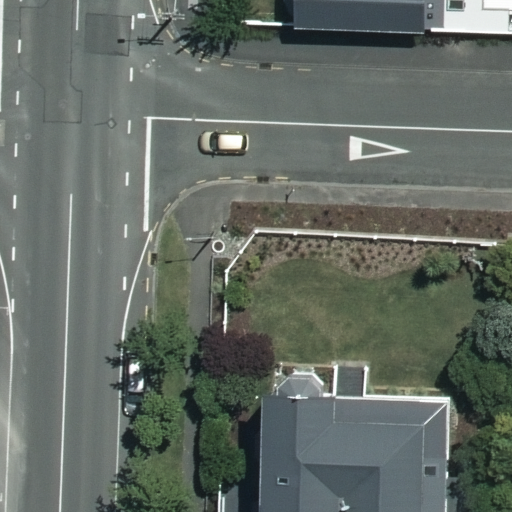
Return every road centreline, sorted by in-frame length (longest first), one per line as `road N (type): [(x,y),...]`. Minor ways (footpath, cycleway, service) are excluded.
road 1 (residential): [(73,115),(511,132)]
road 2 (tertiary): [(59,511),(73,115)]
